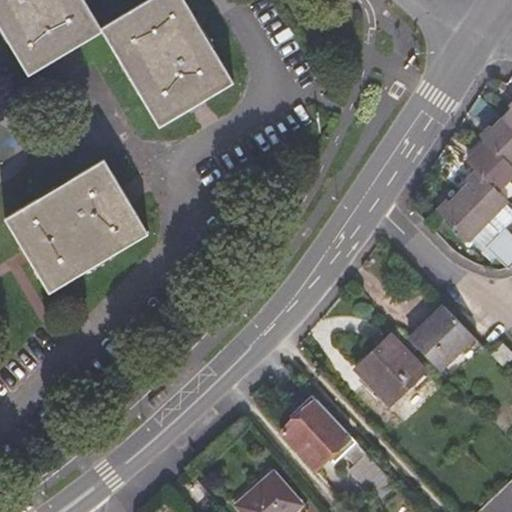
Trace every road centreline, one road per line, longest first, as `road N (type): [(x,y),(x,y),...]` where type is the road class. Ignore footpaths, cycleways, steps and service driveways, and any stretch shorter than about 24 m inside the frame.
road 1 (secondary): [(73,504),(233,366),(367,202)]
road 2 (unknown): [(291,303),(465,511)]
road 3 (secondary): [(367,202),(474,32)]
road 4 (unknown): [(233,366),(353,511)]
road 5 (residential): [(367,202),(451,276),(506,299)]
